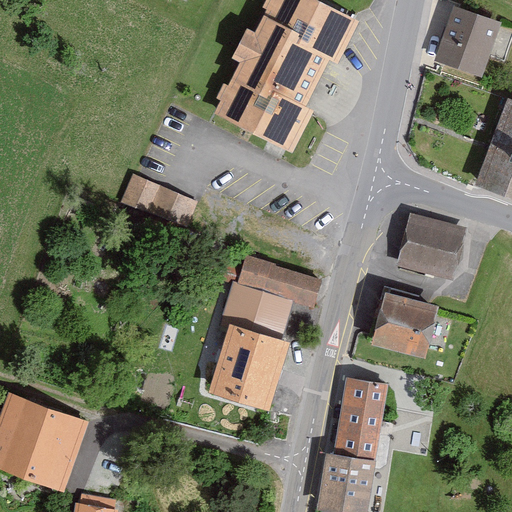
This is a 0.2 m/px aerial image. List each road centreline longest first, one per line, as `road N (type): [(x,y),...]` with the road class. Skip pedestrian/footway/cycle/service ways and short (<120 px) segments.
road 1 (tertiary): [(296,511),(378,167)]
road 2 (tertiary): [(378,167),(413,0)]
road 3 (residential): [(378,167),(511,216)]
